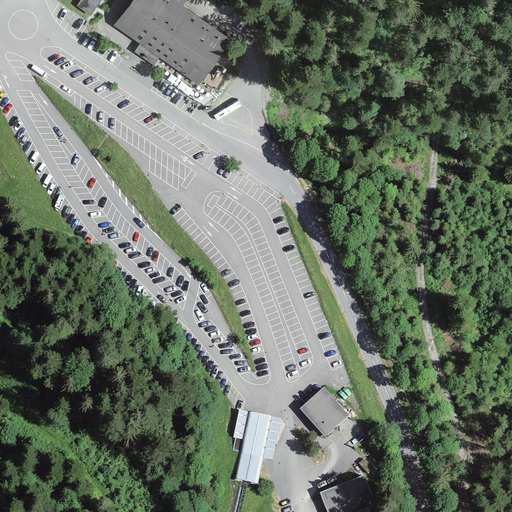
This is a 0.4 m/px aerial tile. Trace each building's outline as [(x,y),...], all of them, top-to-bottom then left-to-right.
[(99,0),(81,0),(77,6),(90,14),(99,0)] [(130,0),(111,28),(196,86),(229,39),(182,7),(186,0),(130,0)] [(348,416),(323,387),(299,408),(325,436),(348,416)] [(233,450),(240,452),(235,479),(246,482),(258,484),(263,456),(272,458),(280,418),(249,412),(240,410),(234,437),(236,438),(233,450)] [(367,511),(354,479),(315,495),(322,511),(367,511)]
